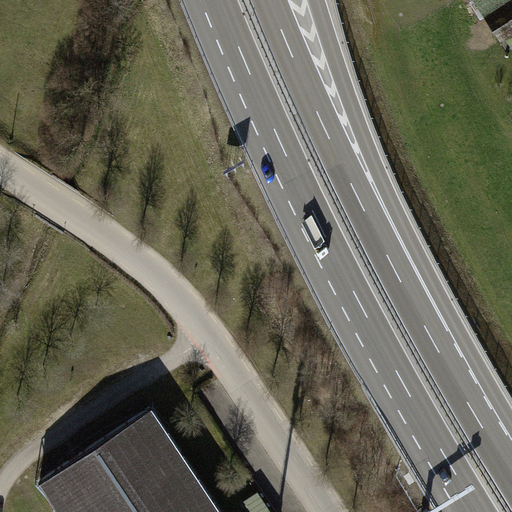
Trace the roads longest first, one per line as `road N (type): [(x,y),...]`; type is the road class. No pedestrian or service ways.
road 1 (motorway): [(220,0),(321,227),(479,511)]
road 2 (unclassified): [(0,166),(147,266),(211,336),(327,511)]
road 3 (motorway): [(435,344),(270,0)]
road 4 (motorway): [(435,344),(317,0)]
road 5 (motorway): [(511,473),(435,344)]
